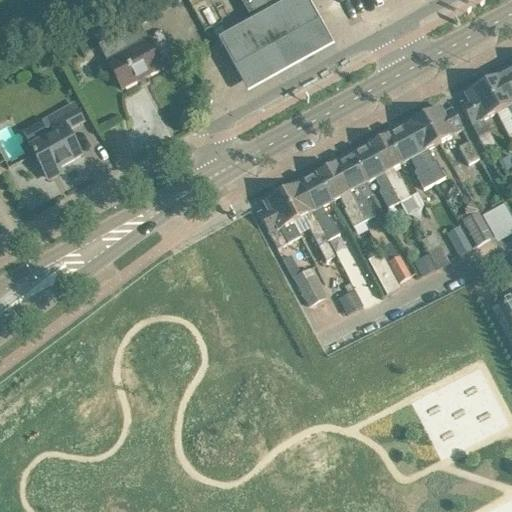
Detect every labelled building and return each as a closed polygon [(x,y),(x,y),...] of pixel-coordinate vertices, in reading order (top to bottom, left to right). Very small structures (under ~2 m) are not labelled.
[(332,47),(305,0),(297,0),(220,43),(248,94),(332,47)] [(284,0),(239,0),(257,32),(292,13),(284,0)] [(99,48),(122,91),(162,69),(140,26),(99,48)] [(511,72),(502,78),(511,95),(511,72)] [(511,96),(502,77),(484,87),(499,114),(508,110),(511,117),(511,121),(511,122),(511,96)] [(489,133),(483,123),(499,114),(484,87),(465,96),(469,102),(461,107),(478,139),(489,133)] [(54,138),(31,151),(46,178),(81,158),(67,133),(83,124),(73,106),(45,121),(54,138)] [(440,110),(422,120),(437,148),(455,138),(455,137),(463,132),(452,111),(443,116),(440,110)] [(437,148),(422,120),(405,129),(435,186),(446,180),(436,163),(434,164),(428,152),(437,148)] [(415,174),(425,192),(435,186),(405,129),(404,130),(388,139),(387,139),(402,167),(411,162),(417,173),(415,174)] [(478,139),(488,157),(499,151),(489,133),(478,139)] [(387,139),(369,148),(400,205),(411,199),(401,182),(399,183),(393,171),(402,167),(387,139)] [(459,149),(469,167),(479,161),(469,143),(459,149)] [(369,149),(352,159),(367,186),(376,181),(382,192),(380,193),(390,211),(400,205),(369,148),(369,149)] [(511,168),(511,156),(498,163),(504,173),(511,168)] [(24,158),(8,167),(31,209),(65,190),(57,174),(39,185),(24,158)] [(335,167),(334,167),(349,195),(355,206),(355,207),(365,224),(375,218),(366,201),(373,197),(367,186),(352,159),(335,168),(335,167)] [(334,167),(317,177),(332,205),(341,200),(347,211),(345,212),(354,230),(365,224),(355,207),(355,206),(349,195),(334,167)] [(317,178),(300,187),(315,215),(330,243),(340,237),(331,220),(329,221),(323,209),(332,205),(317,177),(316,177),(317,178)] [(281,196),(296,224),(305,219),(311,230),(310,231),(327,263),(334,259),(332,255),(335,253),(330,243),(315,215),(300,187),(300,186),(281,196)] [(293,226),(296,224),(281,196),(263,206),(266,212),(258,216),(278,252),(300,239),(293,226)] [(462,222),(477,249),(493,239),(478,213),(462,222)] [(448,237),(460,258),(471,251),(459,230),(448,237)] [(420,242),(428,256),(436,272),(449,265),(433,235),(420,242)] [(346,248),(340,237),(330,243),(335,253),(346,248)] [(398,259),(390,245),(379,251),(381,255),(387,265),(388,264),(398,259)] [(368,261),(387,297),(400,290),(387,265),(381,255),(368,261)] [(436,272),(428,256),(414,264),(422,279),(436,272)] [(388,264),(400,285),(411,279),(399,258),(398,259),(388,264)] [(294,280),(309,309),(326,299),(311,271),(294,280)] [(354,290),(363,309),(376,302),(367,283),(354,290)] [(326,467),(290,343),(275,347),(260,294),(224,304),(274,481),(326,467)] [(354,296),(340,303),(348,320),(363,312),(354,296)] [(116,414),(121,424),(150,410),(126,359),(96,374),(102,386),(69,402),(83,431),(116,414)] [(216,511),(263,511),(223,386),(197,394),(203,410),(161,424),(165,437),(189,429),(216,511)]
